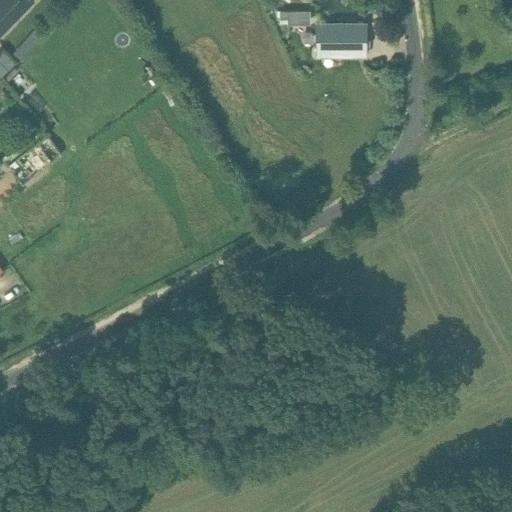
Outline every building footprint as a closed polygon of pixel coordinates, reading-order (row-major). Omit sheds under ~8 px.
[(0,0),(0,33),(32,0),(0,0)] [(308,22),(308,9),(281,9),(281,16),(289,16),(289,22),(308,22)] [(317,21),(316,54),(366,55),(366,21),(317,21)] [(19,54),(40,41),(34,33),(13,46),(19,54)] [(0,47),(0,76),(16,60),(1,46),(0,47)] [(48,133),(7,164),(25,187),(76,145),(65,130),(52,137),(48,133)]
